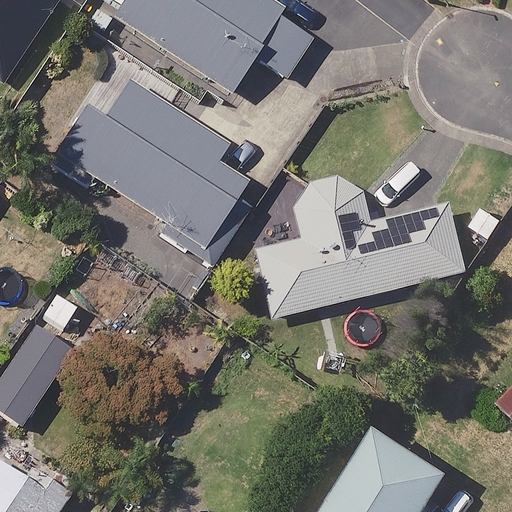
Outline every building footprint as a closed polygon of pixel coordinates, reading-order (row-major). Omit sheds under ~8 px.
[(124,0),(110,23),(228,99),(253,61),(286,82),(311,42),(274,18),(278,12),(259,0),(124,0)] [(222,154),(108,77),(53,158),(210,264),(229,236),(217,227),(241,191),(211,170),(222,154)] [(357,195),(329,184),(308,189),(293,209),(301,244),(251,255),(266,323),(459,279),(443,210),(365,228),(357,195)] [(67,357),(32,334),(0,382),(0,418),(19,431),(67,357)] [(267,374),(235,353),(210,390),(242,411),(267,374)] [(511,397),(499,414),(511,425),(511,397)] [(427,511),(446,483),(373,436),(324,511),(427,511)] [(20,485),(0,470),(0,511),(62,511),(67,505),(26,476),(20,485)]
